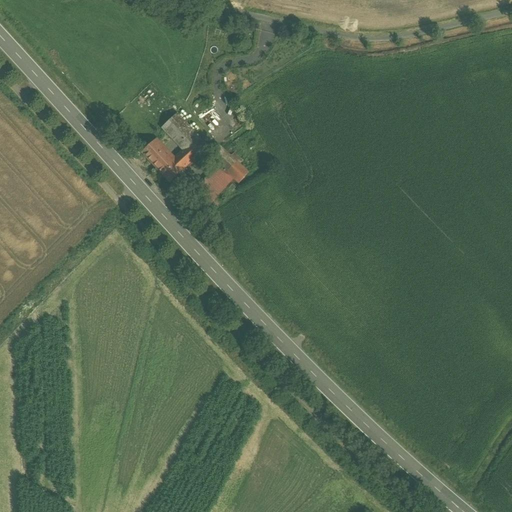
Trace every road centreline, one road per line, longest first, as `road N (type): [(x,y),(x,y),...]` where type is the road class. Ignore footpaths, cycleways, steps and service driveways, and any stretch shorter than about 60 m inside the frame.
road 1 (secondary): [(0,39),(237,299),(462,511)]
road 2 (unclassified): [(194,0),(391,35),(511,11)]
